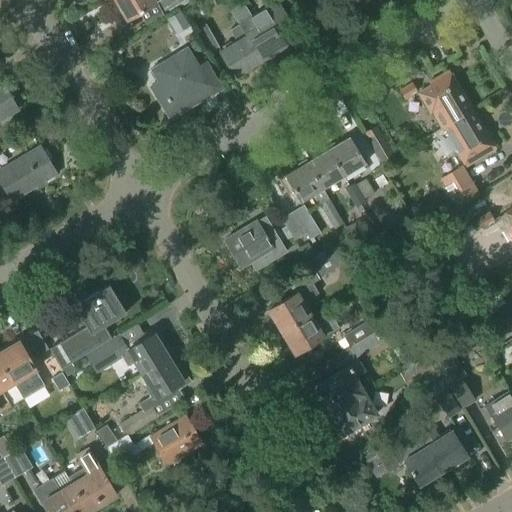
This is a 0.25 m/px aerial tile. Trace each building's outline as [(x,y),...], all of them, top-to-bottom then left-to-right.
[(113,0),(126,21),(155,4),(162,14),(186,0),(185,0),(113,0)] [(246,36),(261,61),(286,46),(281,37),(294,30),(277,2),(251,18),(243,4),(231,11),(246,36)] [(179,13),(167,20),(176,34),(188,27),(179,13)] [(207,54),(219,47),(205,24),(194,31),(207,54)] [(230,31),(236,42),(221,51),(236,76),(261,61),(246,36),(239,25),(230,31)] [(335,35),(325,33),(323,44),(333,46),(335,35)] [(158,83),(149,88),(159,104),(167,99),(172,107),(195,93),(203,106),(216,98),(198,68),(196,70),(184,50),(150,70),(158,83)] [(418,92),(430,111),(432,110),(443,127),(453,122),(452,121),(471,109),(448,71),(429,82),(431,85),(418,92)] [(0,120),(17,111),(1,85),(0,84),(0,120)] [(411,84),(399,91),(404,99),(416,92),(411,84)] [(494,147),(471,109),(452,121),(453,122),(443,127),(444,130),(442,132),(455,152),(457,151),(465,165),(494,147)] [(375,127),(364,133),(382,161),(392,155),(375,127)] [(343,177),(365,164),(349,139),(328,151),(343,177)] [(0,183),(11,201),(55,175),(39,148),(0,171),(0,183)] [(322,190),(343,177),(328,151),(306,164),(322,190)] [(342,224),(322,190),(306,164),(285,177),(300,202),(313,195),(336,233),(340,231),(337,226),(342,224)] [(439,182),(455,208),(477,194),(462,169),(439,182)] [(363,200),(373,194),(365,180),(355,186),(360,195),(355,198),(354,195),(349,198),(355,209),(365,203),(363,200)] [(360,195),(355,186),(354,184),(344,190),(349,198),(354,195),(355,198),(360,195)] [(309,240),(320,234),(303,206),(292,213),(304,234),(305,234),(309,240)] [(294,241),(304,234),(292,213),(281,220),(294,241)] [(481,230),(492,222),(487,214),(475,221),(481,230)] [(396,216),(397,229),(407,228),(407,215),(396,216)] [(286,253),(265,219),(256,224),(256,223),(224,241),(240,268),(250,263),(255,271),(286,253)] [(303,263),(314,256),(307,244),(296,251),(303,263)] [(347,271),(359,263),(348,245),(307,270),(314,281),(343,264),(347,271)] [(280,334),(310,316),(302,304),(318,295),(312,285),(267,312),(280,334)] [(90,336),(124,315),(108,287),(73,308),(90,336)] [(486,319),(499,311),(486,291),(473,298),(486,319)] [(317,328),(310,316),(280,334),(293,356),(338,329),(332,318),(317,328)] [(496,345),(511,335),(511,330),(511,329),(505,318),(487,329),(496,345)] [(349,349),(379,331),(372,320),(342,337),(349,349)] [(173,354),(159,331),(152,336),(149,332),(119,350),(113,340),(85,357),(95,373),(121,358),(128,368),(133,364),(140,375),(173,354)] [(355,359),(385,341),(379,331),(349,349),(355,359)] [(44,387),(19,342),(0,353),(0,361),(13,385),(25,378),(34,393),(44,387)] [(60,371),(71,364),(72,364),(60,344),(49,350),(54,359),(58,366),(57,366),(60,371)] [(126,437),(126,436),(162,414),(156,404),(191,383),(173,354),(140,375),(147,386),(144,388),(150,398),(138,405),(142,412),(119,426),(126,437)] [(448,387),(460,380),(466,376),(453,356),(435,367),(440,374),(448,387)] [(419,387),(440,374),(435,367),(430,357),(409,370),(419,387)] [(0,412),(10,407),(1,392),(13,385),(0,361),(0,412)] [(364,395),(354,378),(364,372),(358,362),(326,381),(325,379),(316,384),(318,386),(313,388),(330,416),(364,395)] [(64,378),(73,373),(74,369),(71,364),(60,371),(64,378)] [(448,388),(448,387),(440,374),(419,387),(420,388),(422,387),(429,399),(435,396),(448,417),(459,410),(446,389),(448,388)] [(462,409),(474,402),(460,380),(448,387),(448,388),(462,409)] [(511,396),(509,391),(485,406),(506,440),(510,438),(511,440),(511,396)] [(342,436),(369,420),(377,416),(364,395),(330,416),(342,436)] [(82,437),(94,430),(82,410),(71,417),(82,437)] [(202,445),(186,418),(151,438),(150,436),(133,447),(126,436),(126,437),(106,449),(113,460),(128,451),(131,457),(154,443),(167,466),(202,445)] [(439,439),(433,429),(419,437),(425,448),(428,446),(443,471),(468,456),(452,431),(439,439)] [(0,456),(1,458),(2,458),(16,449),(7,434),(0,437),(0,456)] [(389,472),(401,465),(387,443),(375,450),(389,472)] [(420,486),(443,471),(428,446),(425,448),(404,461),(420,486)] [(32,469),(20,447),(16,449),(2,458),(1,458),(0,459),(13,480),(32,469)] [(84,469),(68,479),(70,482),(69,483),(71,486),(72,485),(88,511),(90,511),(116,497),(88,450),(77,457),(84,469)] [(0,484),(1,487),(13,480),(0,459),(0,458),(0,484)] [(52,479),(33,491),(43,506),(46,504),(50,511),(88,511),(72,485),(71,486),(69,483),(58,489),(52,479)]
